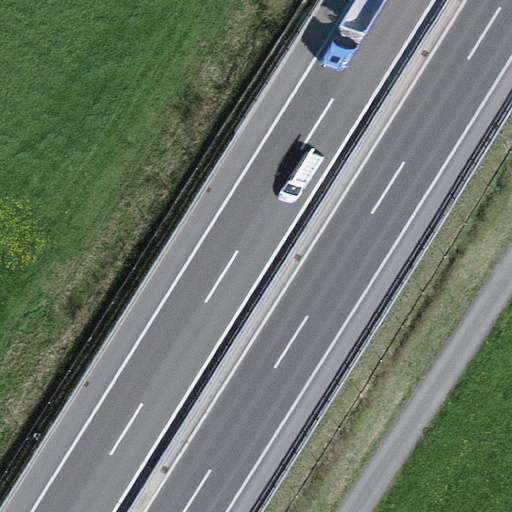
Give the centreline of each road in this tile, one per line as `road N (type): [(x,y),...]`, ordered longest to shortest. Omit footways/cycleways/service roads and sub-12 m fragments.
road 1 (motorway): [(185,511),(505,0)]
road 2 (motorway): [(394,0),(76,511)]
road 3 (track): [(509,0),(511,269),(349,511)]
